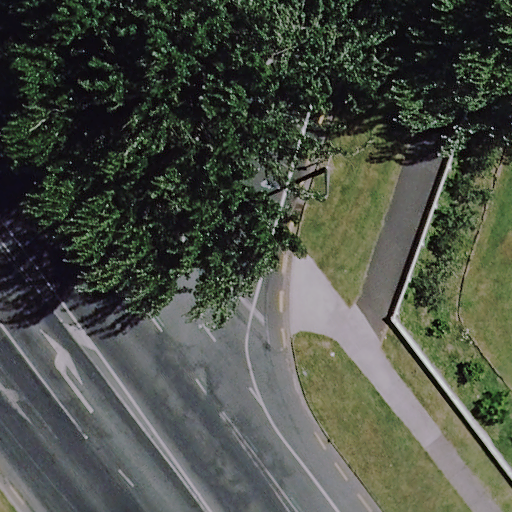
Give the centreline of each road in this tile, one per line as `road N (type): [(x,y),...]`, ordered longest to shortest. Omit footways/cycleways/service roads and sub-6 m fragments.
road 1 (secondary): [(283,0),(226,282),(218,511)]
road 2 (secondary): [(208,511),(0,255)]
